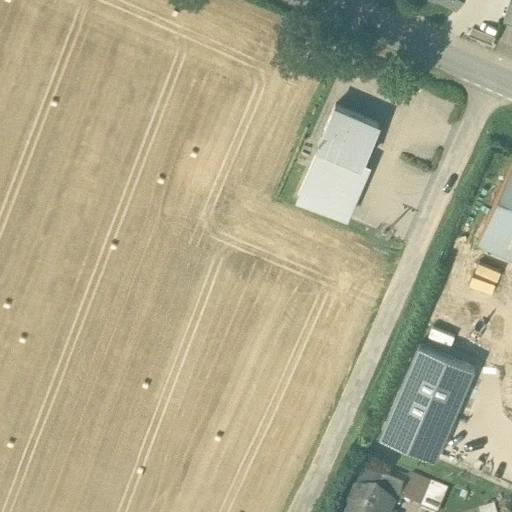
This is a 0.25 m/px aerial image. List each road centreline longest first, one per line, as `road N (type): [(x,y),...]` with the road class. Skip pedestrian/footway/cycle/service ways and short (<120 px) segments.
road 1 (residential): [(302,511),(496,77)]
road 2 (tertiary): [(496,77),(318,0)]
